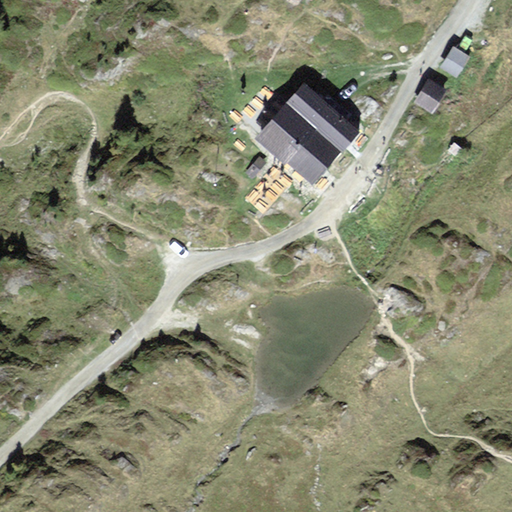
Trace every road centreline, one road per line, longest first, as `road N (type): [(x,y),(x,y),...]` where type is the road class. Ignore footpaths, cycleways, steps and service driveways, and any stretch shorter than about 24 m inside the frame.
road 1 (track): [(212,258),(0,458)]
road 2 (track): [(466,0),(323,218)]
